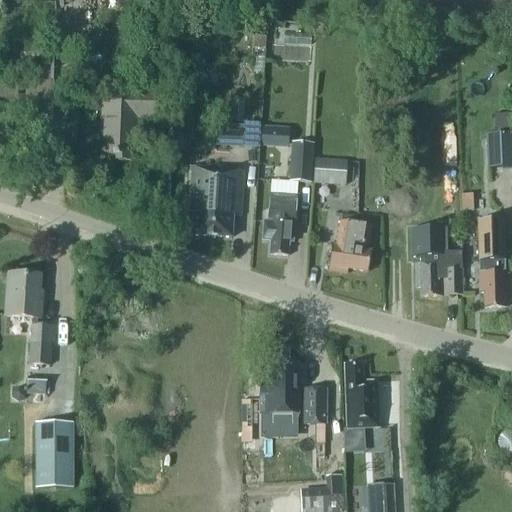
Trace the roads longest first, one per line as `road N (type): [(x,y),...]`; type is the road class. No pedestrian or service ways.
road 1 (tertiary): [(511,363),(0,203)]
road 2 (track): [(398,332),(407,511)]
